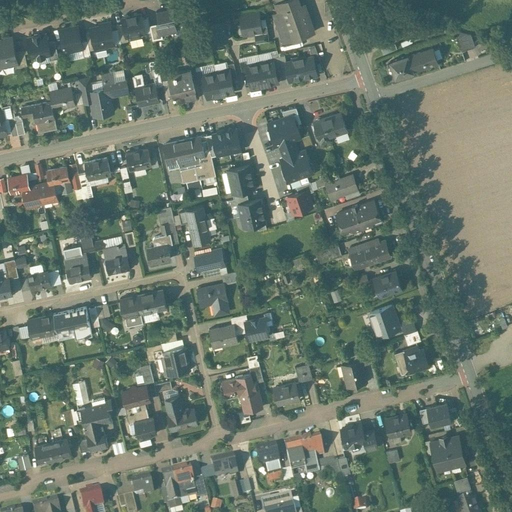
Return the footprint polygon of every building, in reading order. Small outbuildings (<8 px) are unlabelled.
[(282,0),(275,3),(278,12),(284,10),(294,39),(311,33),(299,0),(282,0)] [(173,7),(156,11),(158,20),(160,19),(161,22),(156,23),(159,35),(163,34),(178,31),(177,27),(183,26),(180,14),(175,15),(173,7)] [(284,10),(278,12),(273,13),(284,43),(294,39),(284,10)] [(259,12),(241,15),(243,33),(255,31),(257,31),(259,33),(262,32),(261,26),(259,12)] [(229,13),(216,16),(217,21),(224,20),(225,27),(231,26),(229,13)] [(141,14),(122,18),(124,23),(127,37),(127,36),(128,36),(130,38),(142,35),(144,33),(145,33),(141,14)] [(217,21),(208,23),(211,42),(227,39),(225,27),(224,20),(217,21)] [(110,21),(100,23),(101,25),(91,27),(92,31),(96,48),(96,49),(107,47),(106,46),(115,44),(110,21)] [(124,23),(117,24),(121,42),(128,40),(127,36),(127,37),(124,23)] [(156,23),(150,24),(153,39),(163,37),(163,34),(159,35),(156,23)] [(78,25),(60,29),(65,51),(82,48),(83,47),(81,41),(78,25)] [(267,25),(261,26),(262,32),(259,33),(257,31),(255,31),(256,42),(269,40),(267,25)] [(96,48),(92,31),(86,32),(88,39),(90,49),(96,48)] [(473,34),(458,31),(455,33),(461,51),(476,45),(473,34)] [(46,33),(40,34),(34,35),(28,37),(32,58),(39,56),(39,57),(45,56),(45,55),(49,54),(51,54),(48,41),(46,33)] [(12,36),(3,38),(3,39),(0,39),(0,60),(1,66),(15,63),(18,62),(15,51),(12,36)] [(88,39),(81,41),(83,47),(82,48),(84,56),(91,55),(90,49),(88,39)] [(55,40),(48,41),(51,54),(49,54),(50,59),(59,58),(55,40)] [(320,58),(315,44),(310,45),(312,56),(313,56),(314,60),(320,58)] [(433,48),(409,56),(409,54),(390,60),(396,77),(439,62),(433,48)] [(24,49),(15,51),(18,62),(15,63),(16,67),(27,64),(24,49)] [(284,51),(278,52),(278,53),(281,66),(287,65),(286,62),(287,61),(284,51)] [(278,53),(271,54),(272,59),(273,59),(275,68),(281,66),(278,53)] [(312,56),(308,57),(305,56),(299,57),(303,77),(317,74),(314,60),(313,56),(312,56)] [(299,57),(292,58),(291,61),(287,61),(286,62),(287,65),(290,80),(303,77),(299,57)] [(246,59),(240,61),(243,75),(249,73),(247,65),(246,59)] [(272,59),(260,62),(265,86),(268,85),(268,84),(278,82),(275,68),(273,59),(272,59)] [(234,62),(227,64),(229,69),(231,77),(237,76),(234,62)] [(247,65),(249,73),(252,87),(262,85),(262,86),(265,86),(260,62),(247,65)] [(158,63),(153,64),(155,76),(161,74),(158,63)] [(351,72),(351,63),(327,63),(327,72),(351,72)] [(190,68),(175,71),(176,75),(175,75),(176,76),(170,78),(169,73),(168,73),(169,77),(173,97),(175,103),(197,98),(190,68)] [(203,69),(196,71),(199,84),(205,83),(203,74),(204,74),(203,69)] [(229,69),(216,72),(221,95),(224,95),(224,93),(234,91),(231,77),(229,69)] [(112,71),(103,73),(104,80),(114,78),(112,71)] [(204,74),(203,74),(205,83),(208,97),(218,95),(218,96),(221,95),(216,72),(204,74)] [(89,76),(78,79),(81,91),(83,103),(92,101),(90,91),(92,90),(89,76)] [(104,80),(106,88),(107,96),(110,96),(129,92),(125,76),(114,78),(104,80)] [(169,77),(162,79),(166,99),(173,97),(169,77)] [(78,79),(70,81),(71,86),(72,86),(74,92),(81,91),(78,79)] [(155,82),(144,85),(144,83),(135,85),(140,104),(159,100),(155,82)] [(71,86),(50,91),(52,101),(37,104),(33,104),(35,113),(37,122),(55,118),(53,109),(76,104),(74,92),(72,86),(71,86)] [(92,90),(90,91),(92,101),(94,114),(102,113),(104,115),(109,114),(111,111),(113,111),(110,96),(107,96),(106,88),(92,90)] [(28,106),(21,107),(23,116),(35,113),(33,104),(37,104),(35,96),(25,98),(28,106)] [(282,111),(285,117),(293,114),(298,112),(296,108),(282,111)] [(341,112),(312,122),(315,130),(317,130),(322,142),(331,139),(330,136),(347,129),(341,112)] [(285,117),(268,123),(276,145),(280,144),(285,157),(281,159),(289,181),(313,173),(305,150),(298,153),(293,139),(301,137),(293,114),(285,117)] [(15,116),(9,118),(13,135),(18,134),(16,122),(15,116)] [(23,120),(16,122),(18,134),(25,132),(23,120)] [(236,128),(225,130),(229,152),(241,150),(236,128)] [(225,130),(207,134),(211,156),(229,152),(225,130)] [(207,134),(181,140),(186,159),(187,165),(200,162),(200,164),(195,166),(198,179),(215,175),(211,156),(207,134)] [(186,159),(181,140),(164,144),(168,163),(186,159)] [(148,147),(126,152),(130,168),(151,164),(148,147)] [(107,156),(85,161),(89,177),(110,173),(107,156)] [(41,163),(35,164),(38,178),(44,177),(41,163)] [(66,165),(48,169),(50,181),(51,183),(55,182),(61,181),(69,179),(66,165)] [(249,165),(228,170),(230,181),(252,176),(249,165)] [(126,166),(120,167),(124,186),(131,185),(126,166)] [(78,172),(72,173),(75,187),(81,186),(78,174),(78,172)] [(176,172),(164,174),(167,185),(179,183),(178,179),(176,172)] [(84,173),(78,174),(81,186),(81,190),(83,197),(89,196),(84,173)] [(27,174),(8,178),(11,189),(7,190),(10,203),(26,200),(24,189),(30,188),(29,181),(27,174)] [(329,182),(326,183),(326,184),(331,198),(358,189),(352,174),(329,182)] [(254,188),(252,176),(230,181),(233,193),(247,190),(254,188)] [(318,179),(316,179),(318,187),(326,184),(326,183),(329,182),(327,176),(318,179)] [(69,179),(61,181),(62,189),(63,192),(72,190),(69,179)] [(39,183),(32,185),(33,181),(33,180),(29,181),(30,188),(24,189),(26,200),(28,210),(37,208),(36,204),(43,202),(39,183)] [(50,181),(39,183),(43,202),(52,201),(53,205),(59,203),(55,182),(51,183),(50,181)] [(307,189),(308,193),(314,191),(311,182),(296,187),(298,192),(307,189)] [(205,195),(219,192),(217,185),(203,188),(205,195)] [(298,192),(287,196),(293,213),(312,206),(308,193),(307,189),(298,192)] [(7,190),(0,192),(3,205),(4,205),(10,203),(7,190)] [(247,190),(233,193),(234,199),(248,196),(247,190)] [(248,196),(234,199),(230,199),(232,206),(239,204),(249,201),(248,196)] [(249,201),(239,204),(241,215),(263,210),(260,199),(249,201)] [(358,205),(358,204),(352,205),(353,207),(337,213),(343,230),(352,227),(354,231),(373,224),(371,221),(381,217),(374,200),(358,205)] [(202,206),(187,210),(189,220),(189,221),(194,243),(210,240),(208,229),(206,220),(202,206)] [(171,207),(158,211),(163,235),(170,233),(173,243),(179,242),(175,224),(173,216),(171,207)] [(187,210),(179,211),(180,215),(182,222),(182,223),(189,221),(189,220),(187,210)] [(265,222),(263,210),(241,215),(244,227),(257,224),(265,222)] [(180,215),(173,216),(175,224),(182,222),(180,215)] [(215,218),(206,220),(208,229),(217,226),(215,218)] [(136,244),(133,231),(125,232),(128,246),(136,244)] [(170,233),(163,235),(154,236),(153,239),(155,247),(167,244),(167,245),(173,243),(170,233)] [(379,238),(349,248),(356,268),(392,256),(387,240),(380,242),(379,238)] [(103,239),(93,241),(95,250),(105,248),(104,247),(105,247),(103,239)] [(93,241),(82,244),(84,252),(95,250),(93,241)] [(339,242),(316,250),(320,262),(343,254),(339,242)] [(105,247),(104,247),(105,248),(110,271),(129,267),(124,243),(105,247)] [(155,247),(148,248),(151,262),(170,258),(167,245),(167,244),(155,247)] [(82,252),(65,256),(71,279),(90,275),(85,254),(82,252)] [(226,253),(196,260),(198,270),(229,264),(226,253)] [(25,257),(15,259),(17,267),(27,264),(25,257)] [(15,259),(4,261),(9,278),(19,276),(17,267),(15,259)] [(0,296),(12,293),(9,278),(4,261),(0,261),(0,296)] [(220,266),(203,270),(204,277),(222,273),(220,266)] [(48,270),(28,274),(32,288),(51,284),(48,270)] [(237,270),(222,273),(223,281),(239,278),(237,270)] [(396,270),(374,277),(379,292),(386,289),(387,292),(402,287),(396,270)] [(367,274),(356,278),(358,284),(369,280),(367,274)] [(239,278),(223,281),(224,283),(198,288),(201,305),(217,301),(219,313),(229,311),(227,299),(228,299),(224,284),(239,280),(239,278)] [(339,288),(332,290),(335,301),(343,299),(339,288)] [(154,291),(138,295),(142,313),(144,312),(145,319),(159,316),(154,291)] [(138,295),(121,298),(127,323),(140,320),(139,313),(142,313),(138,295)] [(108,304),(96,306),(99,317),(110,315),(108,304)] [(392,304),(370,311),(375,327),(379,325),(381,332),(388,330),(389,332),(400,328),(392,304)] [(96,306),(89,308),(92,320),(99,319),(96,306)] [(80,308),(54,313),(58,331),(59,331),(61,337),(75,334),(74,328),(84,325),(80,308)] [(54,313),(28,319),(32,337),(41,335),(43,341),(56,338),(55,332),(58,331),(54,313)] [(247,313),(233,316),(234,323),(237,333),(247,331),(245,320),(248,320),(247,314),(247,313)] [(248,320),(245,320),(247,331),(249,339),(269,334),(268,330),(270,330),(269,324),(267,324),(265,316),(248,320)] [(110,331),(115,323),(103,317),(99,324),(110,331)] [(412,318),(401,322),(405,333),(417,329),(412,318)] [(234,323),(209,328),(213,347),(238,341),(237,333),(234,323)] [(21,337),(18,326),(13,327),(15,339),(21,337)] [(162,327),(149,330),(151,338),(164,336),(164,333),(162,327)] [(6,330),(0,331),(0,349),(9,347),(6,330)] [(175,330),(164,333),(164,336),(166,342),(177,339),(175,330)] [(419,332),(406,336),(408,344),(421,339),(419,332)] [(76,340),(65,343),(67,350),(77,348),(76,340)] [(159,343),(146,346),(149,360),(160,357),(164,356),(163,351),(161,352),(159,343)] [(417,345),(395,352),(399,365),(408,362),(411,369),(404,371),(405,372),(429,364),(424,347),(418,348),(417,345)] [(185,346),(163,351),(164,356),(160,357),(165,376),(191,369),(185,346)] [(369,349),(362,351),(365,364),(373,362),(369,349)] [(362,351),(356,353),(353,362),(362,360),(363,365),(365,364),(362,351)] [(20,359),(12,360),(15,375),(23,373),(20,359)] [(353,362),(342,365),(347,386),(367,381),(363,365),(362,360),(353,362)] [(150,363),(141,365),(145,383),(154,381),(150,363)] [(308,363),(296,366),(299,381),(313,378),(311,369),(308,363)] [(260,364),(250,367),(251,373),(253,381),(257,380),(257,381),(264,380),(260,364)] [(251,373),(236,376),(236,377),(222,380),(223,383),(222,384),(221,385),(221,386),(221,387),(222,389),(223,389),(224,389),(225,392),(233,390),(235,387),(238,385),(240,393),(243,393),(241,384),(253,381),(251,373)] [(85,380),(73,383),(77,404),(89,401),(85,380)] [(170,380),(154,383),(156,391),(172,388),(170,380)] [(253,381),(241,384),(243,393),(240,393),(244,411),(263,406),(257,381),(257,380),(253,381)] [(296,382),(274,387),(278,403),(300,398),(296,382)] [(138,387),(134,385),(130,386),(128,390),(123,391),(127,406),(145,401),(150,400),(146,385),(138,387)] [(104,396),(93,399),(92,402),(93,406),(106,402),(104,396)] [(179,396),(166,399),(170,416),(168,416),(171,428),(180,426),(180,427),(198,423),(194,408),(188,409),(188,408),(182,409),(181,405),(183,403),(182,399),(179,397),(179,396)] [(93,406),(92,406),(97,429),(104,428),(104,429),(114,426),(110,411),(114,410),(111,399),(106,400),(107,402),(106,402),(93,406)] [(127,406),(125,406),(130,424),(136,423),(139,437),(157,433),(155,428),(158,427),(157,422),(154,423),(153,416),(149,417),(145,401),(127,406)] [(448,402),(420,408),(423,422),(430,420),(431,427),(452,422),(448,402)] [(92,406),(77,410),(79,419),(83,418),(88,439),(91,450),(108,445),(104,429),(104,428),(97,429),(92,406)] [(70,408),(63,410),(67,426),(74,424),(70,408)] [(407,413),(385,418),(389,436),(411,431),(407,413)] [(362,424),(341,429),(345,446),(365,441),(366,441),(364,431),(362,424)] [(374,429),(364,431),(366,441),(365,441),(367,449),(378,446),(374,429)] [(315,434),(298,438),(298,437),(297,438),(297,439),(286,442),(285,440),(284,441),(292,471),(304,468),(306,473),(319,470),(316,455),(325,453),(319,432),(315,433),(315,434)] [(442,440),(431,442),(433,453),(438,470),(465,463),(458,435),(448,438),(447,435),(441,437),(442,440)] [(67,438),(51,442),(55,458),(71,454),(67,438)] [(88,439),(78,441),(81,452),(91,450),(88,439)] [(124,441),(114,442),(115,452),(125,451),(124,441)] [(51,442),(35,445),(39,462),(55,458),(51,442)] [(431,443),(425,444),(428,454),(433,453),(431,443)] [(275,444),(257,449),(261,466),(266,464),(278,461),(279,461),(275,444)] [(397,448),(386,451),(389,462),(400,459),(397,448)] [(28,453),(17,456),(20,470),(31,467),(28,453)] [(347,454),(338,457),(341,468),(342,474),(351,472),(347,454)] [(233,455),(212,460),(216,477),(230,473),(230,475),(237,474),(233,455)] [(338,457),(320,461),(323,473),(341,468),(338,457)] [(278,461),(266,464),(269,474),(281,471),(278,461)] [(189,466),(172,470),(176,486),(178,486),(181,499),(195,495),(197,495),(193,480),(189,466)] [(176,486),(172,470),(162,473),(166,490),(168,489),(171,503),(169,503),(170,509),(182,506),(181,499),(178,486),(176,486)] [(269,474),(268,474),(270,482),(272,482),(273,486),(284,483),(281,471),(269,474)] [(149,476),(131,480),(135,494),(143,492),(144,495),(153,492),(149,476)] [(466,476),(455,480),(458,490),(470,486),(466,476)] [(202,478),(193,480),(197,495),(195,495),(196,498),(207,495),(202,478)] [(248,481),(242,482),(245,494),(251,492),(248,481)] [(238,483),(230,486),(235,501),(242,499),(238,483)] [(470,486),(458,490),(460,495),(472,493),(470,486)] [(99,488),(81,493),(85,510),(86,510),(86,511),(96,511),(95,507),(103,505),(99,488)] [(166,490),(161,491),(164,505),(169,503),(171,503),(168,489),(166,490)] [(460,495),(456,496),(458,502),(456,503),(459,511),(478,511),(472,493),(460,495)] [(263,511),(295,511),(291,494),(261,501),(263,511)] [(132,495),(124,497),(126,506),(127,511),(136,511),(132,495)] [(71,496),(63,498),(66,511),(69,511),(75,511),(71,496)] [(59,511),(57,499),(33,504),(34,511),(59,511)] [(353,511),(368,509),(366,499),(352,502),(353,511)]
